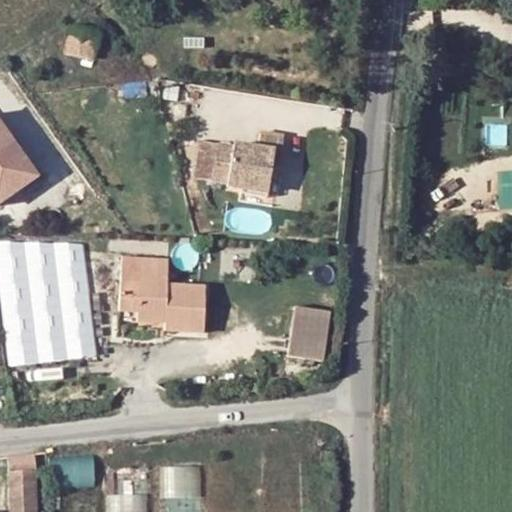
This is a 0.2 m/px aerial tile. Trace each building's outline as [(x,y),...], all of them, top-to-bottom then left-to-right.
[(54,70),(83,74),(87,46),(58,42),(54,70)] [(0,204),(42,176),(0,115),(0,204)] [(228,196),(254,198),(256,184),(257,173),(267,173),(270,143),(247,140),(245,154),(219,152),(215,189),(215,194),(228,196)] [(201,151),(198,188),(215,189),(219,152),(201,151)] [(257,173),(256,184),(266,185),(267,173),(257,173)] [(227,203),(254,205),(254,198),(228,196),(227,203)] [(0,249),(0,254),(12,371),(97,362),(85,251),(0,249)] [(204,313),(199,288),(167,287),(167,261),(121,258),(119,298),(136,299),(135,312),(138,312),(137,322),(166,324),(166,331),(203,333),(204,313)] [(119,298),(118,311),(135,312),(136,299),(119,298)] [(321,374),(324,343),(292,339),(287,371),(321,374)] [(97,483),(95,455),(52,457),(54,486),(97,483)] [(29,511),(29,471),(2,472),(3,511),(29,511)]
